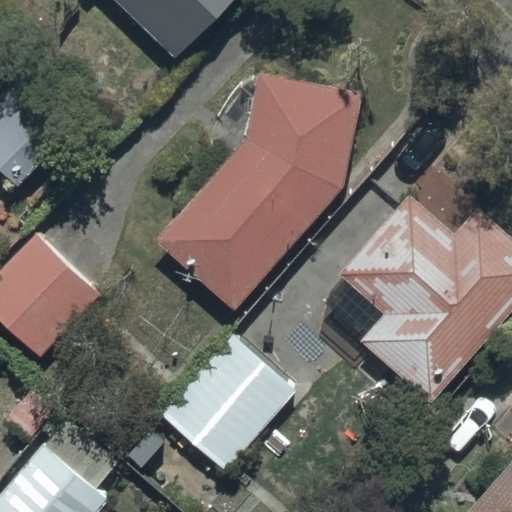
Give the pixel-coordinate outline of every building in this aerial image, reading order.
[(120,0),(175,52),(223,0),(120,0)] [(236,305),(345,180),(361,84),(257,65),(246,129),(154,234),(236,305)] [(29,69),(0,97),(0,165),(17,183),(80,121),(29,69)] [(431,399),(511,307),(511,231),(477,201),(454,227),(411,189),(340,270),(383,308),(360,335),(431,399)] [(0,319),(34,353),(100,287),(38,225),(0,262),(0,319)] [(225,465),(296,387),(233,329),(162,408),(225,465)] [(42,439),(0,488),(0,511),(95,511),(109,496),(96,485),(127,449),(67,398),(42,427),(51,434),(45,441),(42,439)] [(511,511),(511,451),(465,503),(476,511),(511,511)]
